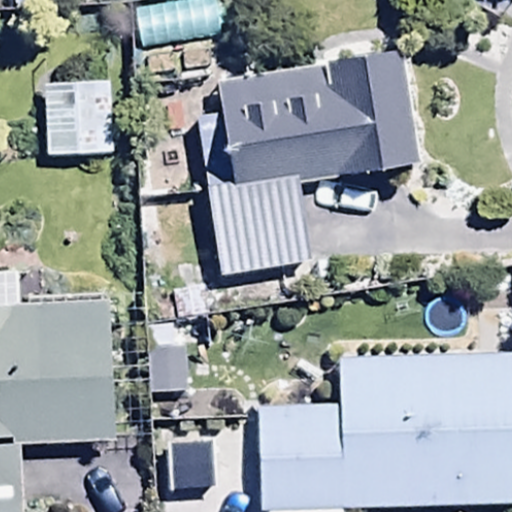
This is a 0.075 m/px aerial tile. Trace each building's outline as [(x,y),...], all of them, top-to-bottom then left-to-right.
[(221,120),(194,125),(220,283),(310,269),(297,187),(423,166),(405,55),(329,67),(331,76),(217,95),(221,120)] [(107,88),(41,90),(44,164),(110,162),(107,88)] [(207,319),(191,251),(157,258),(167,303),(172,301),(178,326),(207,319)] [(0,490),(21,491),(21,449),(112,449),(111,306),(0,306),(0,490)] [(146,334),(150,403),(187,401),(183,332),(146,334)] [(469,511),(511,511),(511,360),(337,364),(338,414),(257,415),(258,511),(469,511)]
